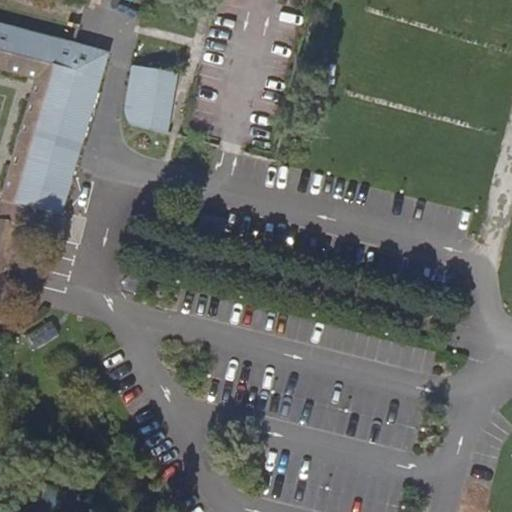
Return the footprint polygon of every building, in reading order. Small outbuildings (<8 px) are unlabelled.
[(0,196),(0,201),(28,208),(29,207),(62,214),(68,192),(109,53),(86,46),(0,23),(0,70),(34,80),(30,95),(0,196)] [(177,63),(179,51),(145,45),(143,57),(177,63)] [(132,126),(166,133),(177,72),(131,65),(124,109),(132,126)] [(0,201),(0,220),(23,226),(27,216),(28,208),(0,201)] [(23,226),(0,220),(0,297),(6,278),(23,226)] [(108,431),(127,423),(119,405),(100,414),(108,431)]
